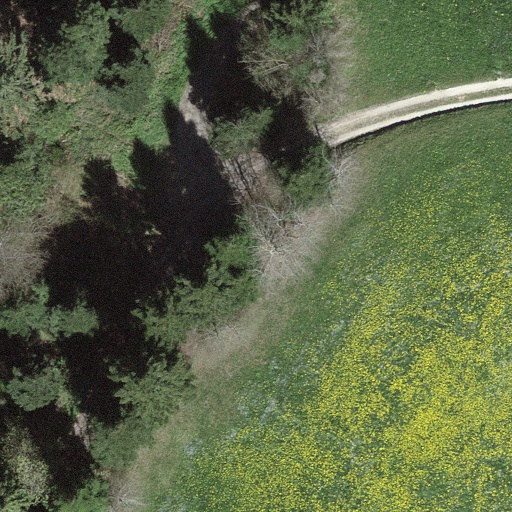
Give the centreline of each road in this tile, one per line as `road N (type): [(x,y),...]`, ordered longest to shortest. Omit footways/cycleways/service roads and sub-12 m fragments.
road 1 (track): [(511,84),(352,118),(289,139),(234,174),(160,263),(38,511)]
road 2 (track): [(160,263),(170,181),(191,111),(225,51),(272,0)]
